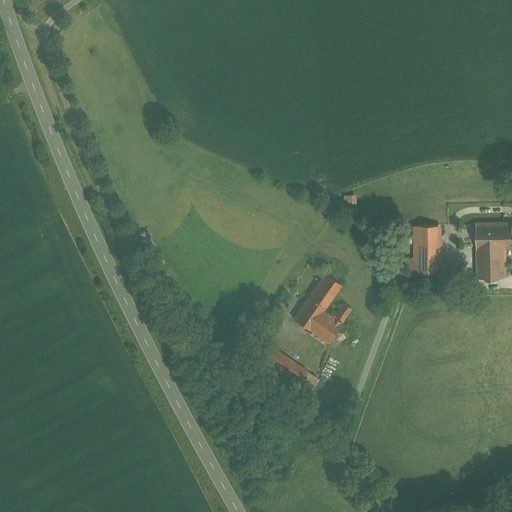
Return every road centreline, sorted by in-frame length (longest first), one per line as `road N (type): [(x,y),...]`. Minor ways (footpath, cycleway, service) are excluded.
road 1 (unclassified): [(81,0),(40,33),(98,192),(175,331),(376,511)]
road 2 (secondary): [(3,0),(74,191),(238,511)]
